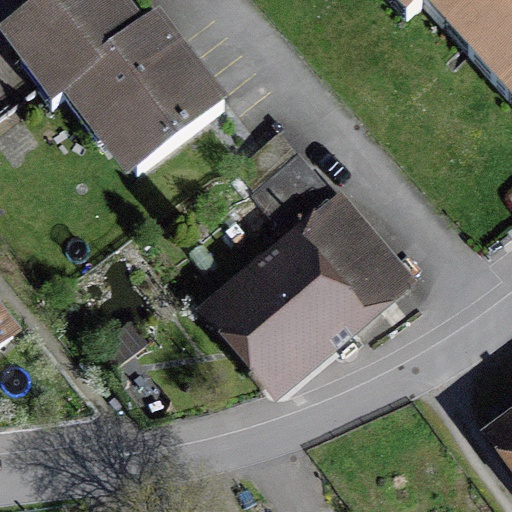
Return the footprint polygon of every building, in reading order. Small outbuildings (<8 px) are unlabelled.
[(75,95),(137,178),(223,112),(158,28),(141,40),(111,0),(63,0),(0,48),(0,120),(48,84),(63,104),(75,95)] [(358,0),(390,36),(410,18),(430,0),(358,0)] [(511,0),(430,0),(410,18),(511,132),(511,0)] [(302,237),(213,311),(272,382),(344,322),(353,334),(408,288),(279,136),(236,173),(254,195),(250,199),(281,234),(292,224),(302,237)] [(0,342),(10,334),(0,322),(0,342)]
